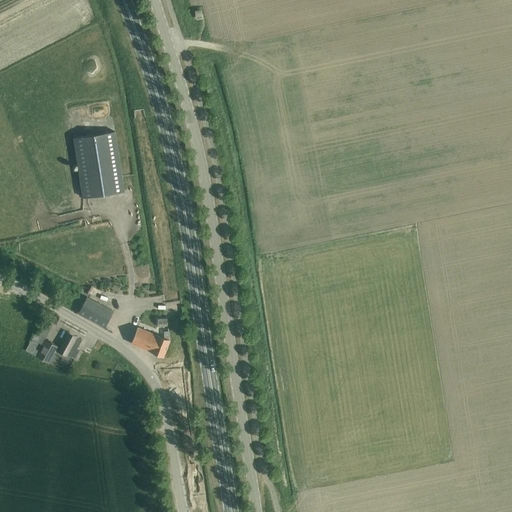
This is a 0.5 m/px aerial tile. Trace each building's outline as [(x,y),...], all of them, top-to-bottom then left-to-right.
[(124,191),(115,132),(73,138),(83,198),(124,191)] [(86,296),(77,312),(104,326),(112,310),(86,296)] [(167,317),(157,317),(158,326),(167,325),(167,317)] [(164,337),(138,327),(131,344),(151,352),(163,357),(168,340),(168,331),(164,331),(164,337)] [(48,362),(56,349),(65,355),(66,353),(70,356),(73,357),(78,348),(75,347),(80,339),(68,331),(59,347),(44,339),(35,355),(48,362)]
